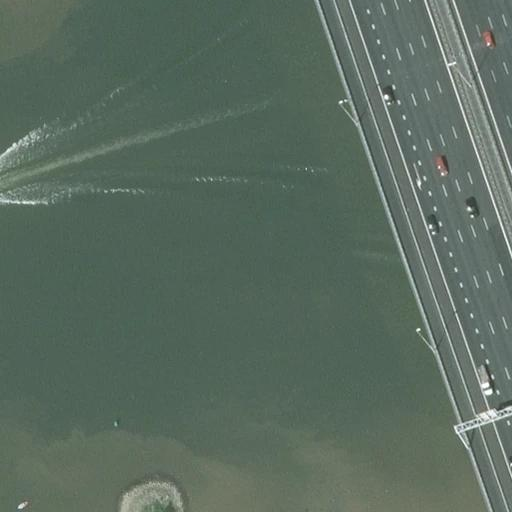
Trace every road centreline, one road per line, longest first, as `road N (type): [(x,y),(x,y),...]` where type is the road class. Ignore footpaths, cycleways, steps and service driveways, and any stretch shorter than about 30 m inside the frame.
road 1 (unclassified): [(333,0),(506,511)]
road 2 (motorway): [(396,0),(511,339)]
